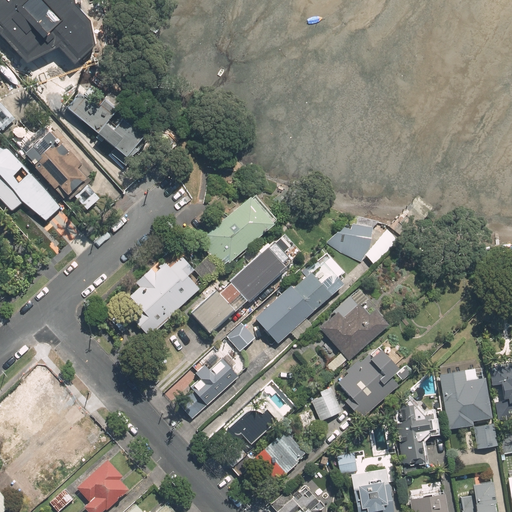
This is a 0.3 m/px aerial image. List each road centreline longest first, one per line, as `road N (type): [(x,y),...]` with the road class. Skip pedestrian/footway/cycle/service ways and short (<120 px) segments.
road 1 (residential): [(226,511),(44,310)]
road 2 (residential): [(170,197),(44,310)]
